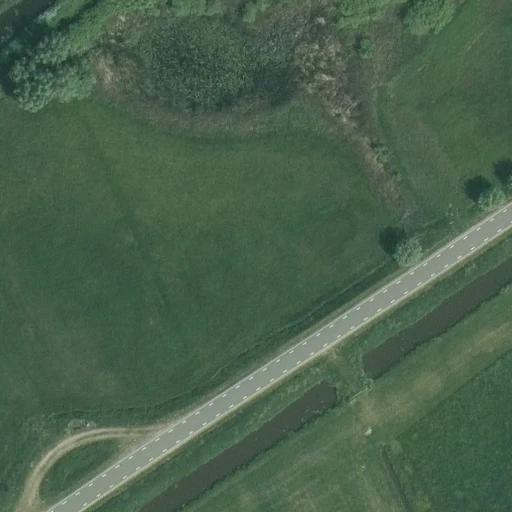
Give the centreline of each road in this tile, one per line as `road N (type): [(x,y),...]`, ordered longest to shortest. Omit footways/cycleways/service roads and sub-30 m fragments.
road 1 (unclassified): [(511,214),(64,511)]
road 2 (track): [(22,511),(48,458),(72,443),(121,432),(170,438)]
